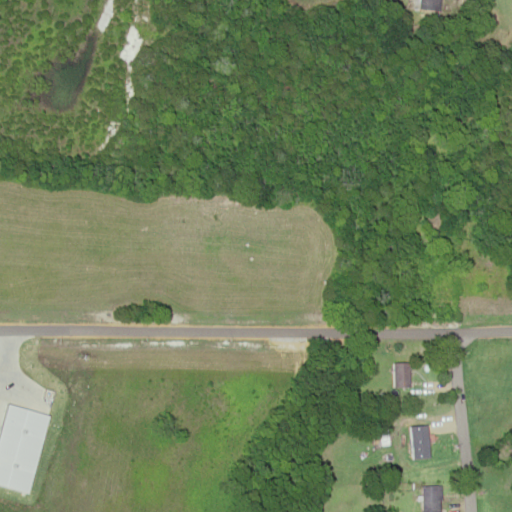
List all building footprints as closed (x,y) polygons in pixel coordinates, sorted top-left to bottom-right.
[(416,0),(440,0),(438,13),(415,8),(416,0)] [(429,287),(449,287),(448,302),(428,301),(429,287)] [(389,361),(405,359),(408,382),(392,384),(389,361)] [(416,415),(427,414),(430,456),(419,456),(416,415)] [(418,483),(435,481),(437,507),(420,508),(418,483)]
